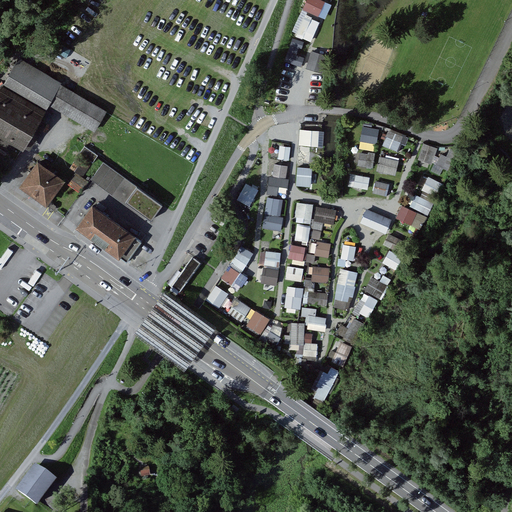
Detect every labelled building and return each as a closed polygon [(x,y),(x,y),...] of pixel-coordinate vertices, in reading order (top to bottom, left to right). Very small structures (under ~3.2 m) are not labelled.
[(324,1),(320,0),(306,0),(302,10),(317,16),(324,1)] [(310,42),(319,23),(305,17),(296,36),(310,42)] [(325,55),(311,51),(306,69),(320,73),(325,55)] [(287,52),(284,61),(300,66),(303,57),(287,52)] [(107,109),(19,57),(0,89),(0,136),(18,147),(22,149),(23,150),(25,147),(29,150),(46,122),(41,119),(50,105),(94,131),(106,111),(107,109)] [(378,129),(362,126),(359,140),(375,143),(378,129)] [(319,130),(299,129),(298,145),(318,146),(319,130)] [(402,136),(388,130),(382,145),(396,150),(402,136)] [(436,148),(423,143),(417,160),(431,165),(436,148)] [(290,147),(279,146),(277,159),(288,161),(290,147)] [(297,159),(315,160),(316,147),(297,146),(297,159)] [(97,156),(84,147),(79,154),(92,162),(97,156)] [(459,153),(449,148),(440,167),(450,172),(459,153)] [(374,154),(359,152),(357,166),(373,168),(374,154)] [(83,177),(91,165),(78,156),(70,168),(83,177)] [(398,161),(379,156),(376,171),(395,175),(398,161)] [(137,187),(103,163),(90,180),(125,204),(126,203),(136,188),(137,187)] [(64,183),(37,164),(20,188),(47,207),(64,183)] [(287,166),(274,164),(271,186),(284,187),(287,166)] [(311,168),(297,167),(296,186),(310,187),(311,168)] [(87,182),(75,174),(68,185),(80,193),(87,182)] [(369,177),(355,175),(353,187),(367,190),(369,177)] [(443,184),(428,177),(421,190),(437,198),(443,184)] [(389,184),(375,181),(372,193),(386,197),(389,184)] [(249,206),(258,190),(245,183),(237,199),(249,206)] [(162,206),(136,188),(126,203),(152,221),(162,206)] [(433,203),(415,195),(409,207),(427,215),(433,203)] [(282,200),(266,197),(263,213),(280,215),(282,200)] [(313,204),(296,202),(294,217),(311,219),(313,204)] [(133,233),(96,205),(79,228),(118,257),(119,256),(127,262),(141,243),(139,241),(142,236),(135,230),(133,233)] [(427,217),(401,205),(395,218),(421,230),(427,217)] [(335,209),(316,206),(313,222),(332,225),(335,209)] [(391,219),(366,209),(360,223),(385,234),(391,219)] [(283,218),(264,214),(261,228),(280,231),(283,218)] [(310,225),(297,224),(294,240),(307,242),(310,225)] [(408,243),(388,233),(382,244),(402,254),(408,243)] [(330,243),(316,241),(314,256),(328,258),(330,243)] [(306,247),(290,244),(287,258),(304,261),(306,247)] [(356,247),(343,244),(340,258),(353,261),(356,247)] [(253,254),(241,246),(229,263),(242,271),(253,254)] [(0,270),(13,252),(8,249),(0,259),(0,270)] [(280,253),(265,251),(263,265),(278,267),(280,253)] [(404,259),(389,251),(382,264),(398,271),(404,259)] [(200,265),(192,259),(171,287),(179,293),(200,265)] [(302,268),(286,265),(284,279),(300,282),(302,268)] [(238,272),(228,266),(220,278),(230,284),(238,272)] [(329,268),(312,266),(311,281),(327,283),(329,268)] [(278,270),(263,267),(260,283),(276,285),(278,270)] [(356,272),(340,269),(334,299),(350,302),(356,272)] [(42,274),(37,270),(28,282),(34,286),(42,274)] [(386,285),(371,277),(364,291),(378,299),(386,285)] [(227,293),(215,285),(205,300),(218,308),(227,293)] [(302,288),(287,286),(284,307),(299,309),(302,288)] [(135,334),(185,369),(217,324),(167,289),(135,334)] [(327,293),(308,291),(307,303),(326,305),(327,293)] [(377,300),(368,295),(359,313),(368,318),(377,300)] [(250,307),(234,297),(225,311),(241,321),(250,307)] [(269,320),(255,311),(245,325),(259,334),(269,320)] [(326,318),(309,315),(307,329),(323,332),(326,318)] [(365,324),(354,318),(343,337),(355,343),(365,324)] [(304,323),(291,322),(290,344),(303,344),(304,323)] [(281,338),(269,331),(264,339),(276,346),(281,338)] [(351,346),(340,341),(331,362),(342,366),(351,346)] [(304,342),(303,356),(316,356),(317,343),(304,342)] [(335,377),(323,371),(313,390),(325,396),(335,377)] [(57,480),(35,464),(16,489),(38,506),(57,480)] [(150,468),(141,469),(141,478),(151,477),(150,468)]
